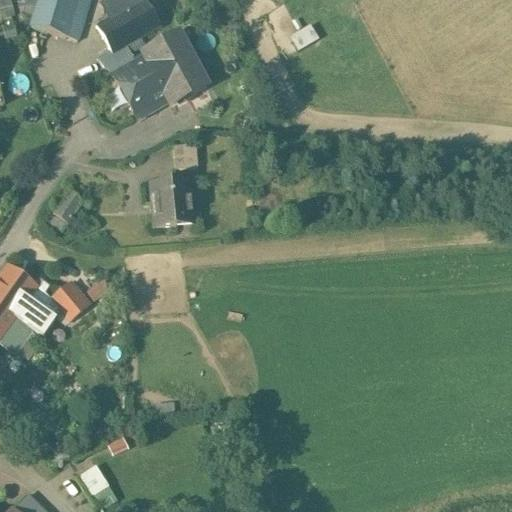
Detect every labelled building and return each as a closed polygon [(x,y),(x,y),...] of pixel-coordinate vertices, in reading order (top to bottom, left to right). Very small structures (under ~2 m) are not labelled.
[(12,0),(0,0),(0,13),(14,12),(12,0)] [(18,0),(18,4),(34,8),(36,0),(18,0)] [(77,0),(38,0),(28,36),(66,41),(77,0)] [(145,2),(143,0),(110,0),(99,6),(108,22),(145,2)] [(347,23),(361,15),(353,0),(337,0),(335,1),(347,23)] [(108,22),(96,30),(110,56),(111,58),(125,50),(161,30),(145,2),(108,22)] [(178,37),(141,58),(142,60),(134,65),(134,66),(80,97),(104,141),(167,105),(169,109),(186,99),(187,101),(206,90),(178,37)] [(125,50),(111,58),(110,56),(70,79),(80,97),(134,66),(134,65),(125,50)] [(195,148),(173,150),(175,173),(197,172),(195,148)] [(188,184),(150,188),(154,233),(193,230),(188,184)] [(82,206),(68,197),(53,218),(66,228),(82,206)] [(66,228),(53,218),(48,225),(61,235),(66,228)] [(7,273),(0,283),(0,340),(13,322),(23,329),(24,328),(45,299),(7,273)] [(87,294),(94,305),(113,293),(106,282),(87,294)] [(88,309),(70,287),(50,304),(69,326),(88,309)] [(23,329),(13,322),(0,340),(0,348),(14,358),(31,333),(24,328),(23,329)] [(247,435),(225,436),(227,460),(250,458),(247,435)] [(111,489),(96,467),(81,478),(94,499),(111,489)]
